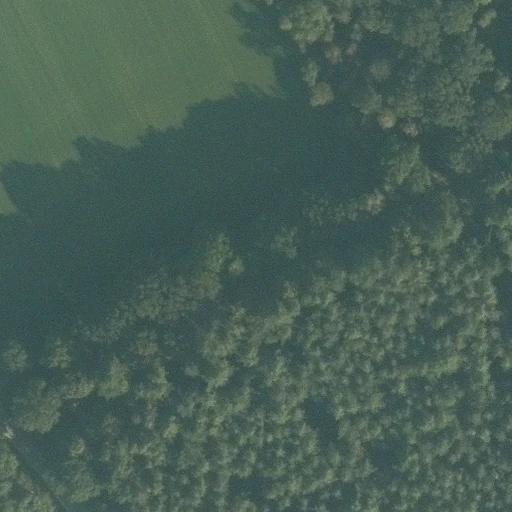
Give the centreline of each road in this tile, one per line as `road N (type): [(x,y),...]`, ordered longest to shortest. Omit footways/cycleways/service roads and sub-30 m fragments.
road 1 (track): [(511,141),(0,385)]
road 2 (unclassified): [(78,511),(0,412)]
